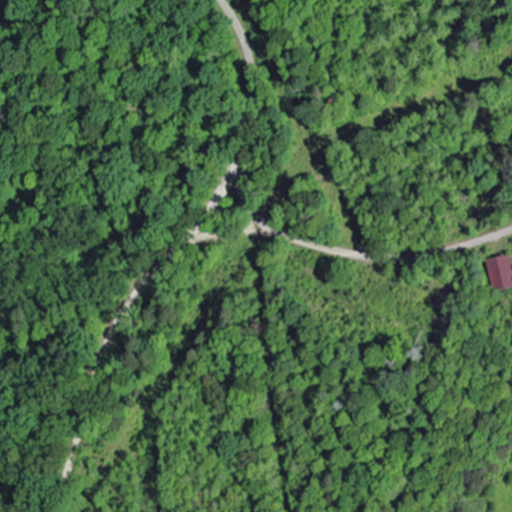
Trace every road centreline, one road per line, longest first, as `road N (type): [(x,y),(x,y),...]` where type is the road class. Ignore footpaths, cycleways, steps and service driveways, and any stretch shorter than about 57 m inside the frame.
road 1 (residential): [(55,511),(102,363),(142,290),(186,240),(273,232)]
road 2 (residential): [(273,232),(307,371),(289,481),(294,511)]
road 3 (residential): [(221,0),(249,53),(250,110),(233,182),(186,240)]
road 4 (residential): [(511,229),(408,259),(349,256),(273,232)]
